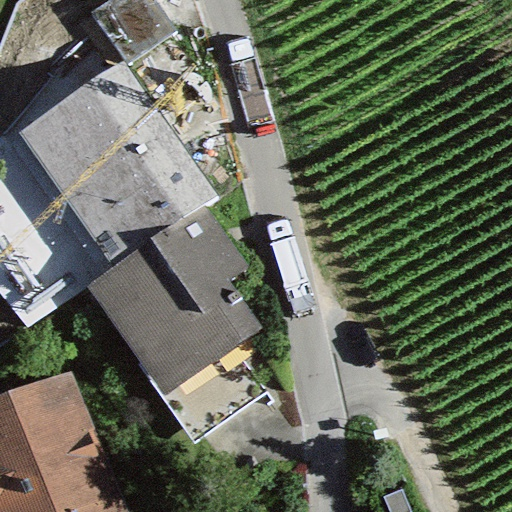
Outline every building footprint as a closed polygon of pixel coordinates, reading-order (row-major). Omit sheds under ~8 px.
[(111,0),(93,14),(121,68),(174,32),(153,0),(111,0)] [(121,68),(22,137),(114,271),(190,217),(219,198),(192,159),(187,162),(121,68)] [(114,271),(101,280),(171,380),(222,344),(244,329),(232,312),(242,305),(237,297),(227,304),(217,291),(234,279),(190,217),(114,271)] [(222,344),(171,380),(205,427),(256,391),(222,344)] [(0,511),(98,511),(88,486),(106,478),(108,478),(79,408),(67,413),(57,388),(0,412),(0,511)] [(119,511),(120,511),(106,478),(88,486),(98,511),(119,511)]
